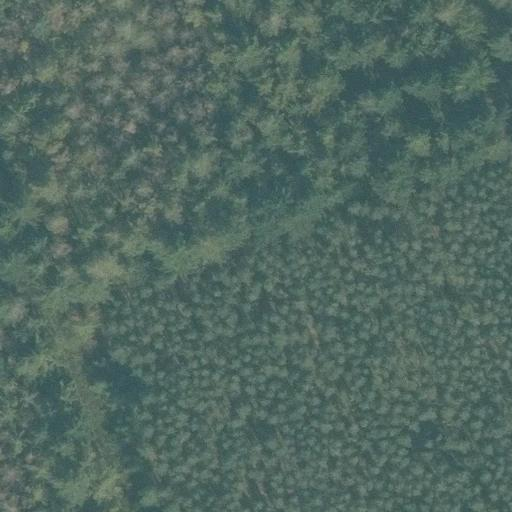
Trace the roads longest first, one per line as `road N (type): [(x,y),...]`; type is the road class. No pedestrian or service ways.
road 1 (track): [(0,252),(94,511)]
road 2 (track): [(453,0),(511,149)]
